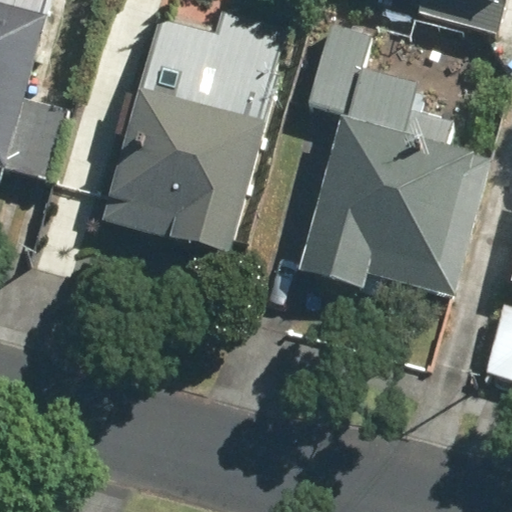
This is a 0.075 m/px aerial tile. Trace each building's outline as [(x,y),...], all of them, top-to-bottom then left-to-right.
[(40,0),(0,0),(0,164),(39,23),(34,22),(40,0)] [(505,0),(413,0),(421,2),(418,12),(496,33),(505,0)] [(211,39),(159,25),(105,228),(233,262),(281,85),(274,83),(287,34),(217,16),(211,39)] [(345,115),(301,271),(359,287),(364,270),(448,293),(483,166),(441,153),(448,128),(401,114),(410,85),(363,72),(372,41),(333,30),(311,105),(345,115)] [(488,378),(511,384),(511,312),(507,311),(488,378)]
